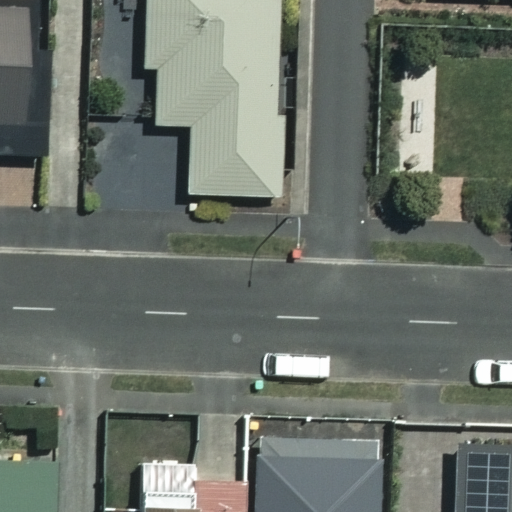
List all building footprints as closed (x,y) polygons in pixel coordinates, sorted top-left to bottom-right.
[(272,0),(139,0),(139,70),(150,70),(150,125),(183,125),(183,195),(271,196),(272,0)] [(22,10),(0,10),(0,153),(21,153),(22,10)] [(511,511),(511,449),(444,448),(442,511),(511,511)] [(190,483),(189,511),(373,511),(374,458),(242,457),(242,484),(190,483)] [(45,511),(47,466),(0,464),(0,511),(45,511)] [(189,511),(190,483),(183,483),(183,467),(121,466),(120,511),(189,511)]
